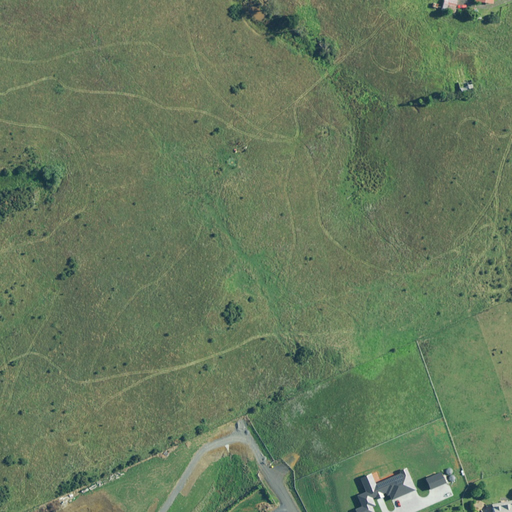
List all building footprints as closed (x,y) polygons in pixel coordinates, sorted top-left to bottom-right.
[(441,0),(440,12),(454,14),(454,0),(441,0)] [(470,78),(455,81),(457,92),(472,89),(470,78)] [(353,510),(353,511),(373,511),(372,508),(376,506),(373,498),(375,498),(376,500),(383,497),(382,494),(386,492),(387,495),(389,494),(391,499),(414,490),(406,470),(400,472),(401,474),(376,485),(371,473),(359,478),(365,492),(356,495),(361,507),(353,510)] [(427,478),(431,489),(445,483),(441,473),(427,478)] [(511,511),(511,499),(491,504),(492,511),(489,511),(511,511)]
